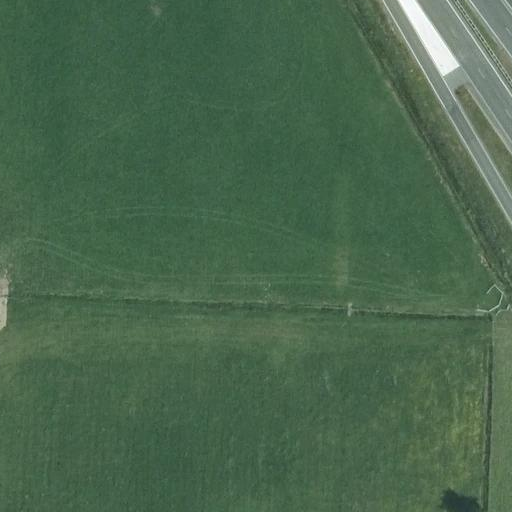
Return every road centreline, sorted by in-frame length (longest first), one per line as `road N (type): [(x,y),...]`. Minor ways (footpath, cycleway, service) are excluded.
road 1 (trunk): [(389,0),(511,212)]
road 2 (trunk): [(427,0),(511,122)]
